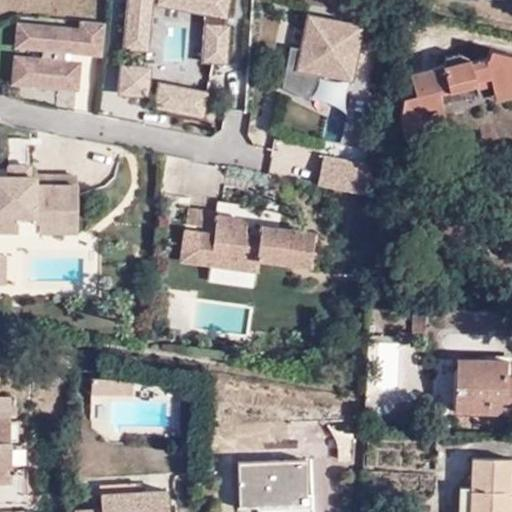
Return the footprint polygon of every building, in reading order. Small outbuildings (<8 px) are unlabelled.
[(394,35),(395,9),(387,9),(386,35),(394,35)] [(401,109),(401,114),(417,118),(419,109),(434,105),(439,94),(476,84),(475,81),(490,77),(491,84),(494,93),(511,87),(511,55),(489,49),(487,58),(471,62),(469,59),(459,54),(446,58),(443,65),(410,74),(416,94),(403,98),(401,109)] [(475,81),(476,84),(478,89),(491,84),(490,77),(475,81)] [(511,97),(511,87),(494,93),(496,101),(511,97)] [(406,141),(413,151),(415,152),(423,123),(445,116),(434,105),(419,109),(417,118),(401,114),(401,123),(402,133),(406,141)] [(8,173),(29,174),(29,163),(8,162),(8,173)] [(34,183),(34,174),(29,174),(8,173),(0,173),(0,228),(17,228),(17,218),(38,219),(76,218),(77,182),(34,183)] [(77,174),(34,174),(34,183),(77,182),(77,174)] [(179,262),(209,265),(215,217),(215,215),(186,210),(179,262)] [(215,217),(209,265),(254,271),(256,259),(307,266),(312,234),(276,228),(275,236),(257,234),(258,236),(243,235),(244,224),(243,222),(240,220),(215,217)] [(76,228),(76,218),(38,219),(38,228),(76,228)] [(275,236),(276,228),(258,226),(257,234),(275,236)] [(487,366),(487,358),(457,357),(457,366),(487,366)] [(507,358),(487,358),(487,366),(457,366),(455,412),(511,413),(511,373),(507,373),(507,358)] [(133,391),(133,376),(92,374),(91,389),(133,391)] [(0,500),(8,500),(9,493),(22,493),(22,473),(9,473),(9,414),(16,413),(16,407),(9,407),(9,396),(0,395),(0,500)] [(503,511),(505,491),(511,490),(511,458),(474,458),(473,487),(462,487),(461,511),(503,511)] [(306,499),(306,461),(237,463),(239,506),(260,505),(260,500),(306,499)] [(99,493),(140,491),(140,482),(99,484),(99,493)] [(168,511),(167,489),(140,491),(99,493),(100,508),(72,509),(72,511),(168,511)] [(510,511),(511,495),(511,490),(505,491),(503,511),(510,511)]
